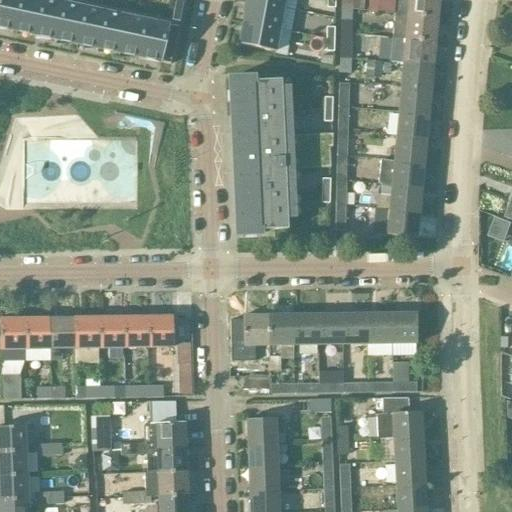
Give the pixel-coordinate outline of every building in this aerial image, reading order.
[(0,0),(0,29),(170,65),(183,0),(175,0),(170,26),(47,0),(0,0)] [(245,0),(245,2),(283,9),(284,0),(245,0)] [(326,0),(327,9),(335,9),(334,0),(326,0)] [(392,12),(392,0),(375,0),(375,12),(392,12)] [(396,0),(395,14),(407,15),(438,18),(439,0),(396,0)] [(245,2),(242,23),(279,30),(283,9),(245,2)] [(395,14),(393,39),(435,43),(438,18),(407,15),(395,14)] [(340,20),(340,35),(351,36),(352,20),(340,20)] [(242,23),(237,45),(275,52),(279,30),(242,23)] [(326,28),(326,40),(334,40),(334,28),(326,28)] [(348,60),(351,60),(351,36),(340,35),(339,60),(348,60)] [(390,59),(391,37),(378,37),(377,58),(390,59)] [(393,39),(390,63),(402,64),(402,65),(433,68),(435,43),(393,39)] [(326,40),(325,52),(334,52),(334,40),(326,40)] [(339,74),(351,74),(351,60),(348,60),(339,60),(339,74)] [(402,65),(399,89),(431,92),(433,68),(402,65)] [(254,78),(229,79),(231,117),(236,116),(238,151),(257,150),(257,159),(238,160),(241,232),(287,230),(284,170),(330,168),(329,148),(332,148),(332,134),(283,137),(280,80),(254,81),(254,78)] [(399,89),(397,113),(428,116),(431,92),(399,89)] [(338,90),(338,107),(349,109),(350,91),(338,90)] [(324,98),(324,110),(332,110),(332,98),(324,98)] [(338,107),(337,122),(349,123),(349,109),(351,109),(349,109),(338,107)] [(324,110),(323,122),(331,122),(332,110),(324,110)] [(397,113),(395,138),(426,141),(428,116),(397,113)] [(395,138),(392,162),(423,165),(426,141),(395,138)] [(337,143),(336,156),(348,158),(348,143),(337,143)] [(336,172),(348,172),(348,158),(336,156),(336,172)] [(392,162),(390,186),(421,189),(423,165),(392,162)] [(322,179),(321,191),(329,192),(330,180),(322,179)] [(380,185),(380,196),(389,196),(388,211),(419,214),(421,189),(390,186),(380,185)] [(321,191),(321,204),(329,204),(329,192),(321,191)] [(347,192),(336,192),(335,206),(346,207),(347,192)] [(334,221),(346,221),(346,207),(335,206),(334,221)] [(388,211),(385,236),(416,239),(419,214),(388,211)] [(415,314),(390,315),(390,345),(390,353),(392,353),(392,357),(403,357),(404,345),(416,345),(415,314)] [(341,315),(316,316),(317,346),(341,346),(341,315)] [(366,315),(341,315),(341,346),(366,346),(366,315)] [(390,315),(366,315),(366,346),(378,345),(390,345),(390,315)] [(242,320),(228,320),(230,358),(254,358),(253,347),(268,347),(267,316),(242,317),(242,320)] [(292,316),(267,316),(268,347),(292,347),(292,316)] [(316,316),(292,316),(292,347),(293,346),(305,346),(317,346),(316,316)] [(98,319),(98,350),(123,349),(122,318),(98,319)] [(122,318),(123,349),(147,349),(147,318),(122,318)] [(147,318),(147,349),(173,348),(172,318),(147,318)] [(49,362),(61,361),(61,350),(73,350),(73,319),(48,320),(48,351),(49,351),(49,362)] [(73,319),(73,350),(98,350),(98,319),(73,319)] [(0,362),(25,361),(25,351),(24,351),(24,320),(0,320),(0,362)] [(24,351),(25,351),(48,351),(48,320),(24,320),(24,351)] [(0,399),(20,400),(20,376),(0,376),(0,399)] [(244,377),(244,396),(268,395),(268,377),(244,377)] [(357,395),(357,383),(342,384),(342,396),(357,395)] [(377,383),(377,395),(391,394),(391,383),(377,383)] [(406,383),(391,383),(391,394),(407,394),(406,383)] [(307,384),(293,385),(293,396),(308,396),(307,384)] [(328,384),(328,396),(342,396),(342,384),(328,384)] [(278,385),(279,396),(293,396),(293,385),(278,385)] [(134,387),(134,399),(148,398),(148,386),(134,387)] [(162,386),(148,386),(148,398),(163,397),(162,386)] [(85,387),(85,399),(99,399),(99,387),(85,387)] [(114,387),(99,387),(99,399),(114,399),(114,387)] [(35,388),(36,400),(49,400),(49,388),(35,388)] [(65,400),(64,388),(49,388),(49,400),(65,400)] [(382,415),(376,416),(377,439),(381,439),(422,437),(421,414),(408,414),(407,400),(381,400),(382,415)] [(308,401),(308,414),(319,414),(329,413),(330,401),(308,401)] [(148,403),(149,426),(175,425),(175,402),(148,403)] [(0,428),(0,453),(26,452),(25,427),(28,427),(27,415),(10,415),(10,428),(0,428)] [(110,443),(109,416),(90,417),(91,452),(110,452),(110,443)] [(276,420),(245,421),(246,446),(276,445),(276,444),(284,444),(284,434),(276,435),(276,420)] [(149,426),(142,426),(143,444),(145,444),(148,444),(148,450),(186,449),(185,424),(175,425),(149,426)] [(331,425),(319,426),(320,443),(332,443),(331,428),(331,425)] [(347,441),(347,427),(336,427),(336,441),(347,441)] [(422,437),(381,439),(382,463),(393,462),(394,464),(423,462),(422,437)] [(348,455),(347,441),(336,441),(337,455),(348,455)] [(332,443),(320,443),(320,457),(321,457),(322,467),(332,467),(331,456),(333,456),(332,443)] [(136,450),(133,451),(133,456),(146,455),(148,455),(148,450),(148,444),(145,444),(135,445),(136,450)] [(33,457),(47,457),(47,445),(32,446),(33,457)] [(61,445),(47,445),(47,457),(61,456),(61,445)] [(135,445),(119,445),(120,456),(121,456),(133,456),(133,451),(136,450),(135,445)] [(276,445),(246,446),(247,470),(277,469),(276,445)] [(146,455),(146,475),(157,475),(187,474),(186,449),(148,450),(148,455),(146,455)] [(0,477),(27,476),(26,452),(0,453),(0,477)] [(423,462),(394,464),(395,488),(425,486),(423,462)] [(322,477),(321,477),(322,491),(334,491),(334,476),(332,476),(332,467),(322,467),(322,477)] [(277,469),(247,470),(248,494),(278,493),(277,469)] [(146,475),(144,475),(145,493),(150,492),(150,499),(158,498),(188,497),(187,474),(157,475),(146,475)] [(96,476),(96,488),(114,487),(114,475),(96,476)] [(0,501),(28,500),(27,476),(0,477),(0,501)] [(348,476),(338,476),(338,491),(349,490),(348,476)] [(119,490),(142,489),(142,477),(119,477),(119,490)] [(425,486),(395,488),(396,511),(426,510),(425,486)] [(350,511),(349,490),(338,491),(339,511),(350,511)] [(334,491),(322,491),(323,504),(335,504),(334,491)] [(145,493),(136,493),(136,505),(151,504),(150,499),(150,492),(145,493)] [(34,494),(34,499),(36,499),(36,506),(51,505),(52,499),(49,499),(49,493),(34,494)] [(49,499),(52,499),(51,505),(63,504),(63,493),(49,493),(49,499)] [(136,493),(121,493),(122,505),(136,505),(136,493)] [(278,511),(278,493),(248,494),(248,511),(278,511)] [(188,511),(188,497),(158,498),(158,511),(188,511)] [(36,511),(36,506),(36,499),(34,499),(28,500),(0,501),(0,511),(36,511)]
